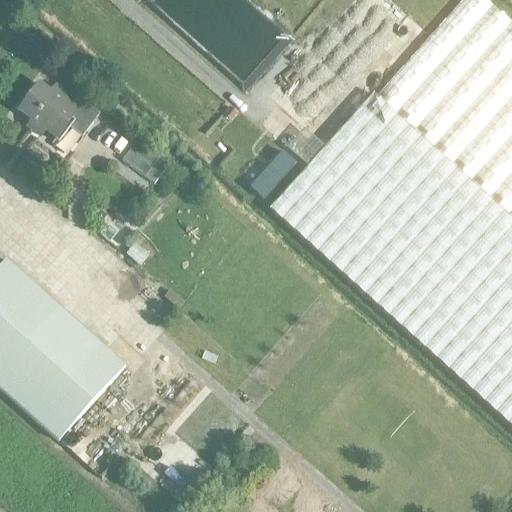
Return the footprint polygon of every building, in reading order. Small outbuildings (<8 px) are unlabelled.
[(511,25),(484,0),(465,0),(403,69),(393,61),(374,83),(383,91),(377,98),(374,96),(270,212),(511,429),(511,25)] [(29,128),(42,138),(45,133),(59,143),(70,128),(83,138),(99,115),(82,102),(79,105),(56,88),(51,94),(40,86),(20,112),(33,121),(29,128)] [(308,129),(290,145),(307,163),(325,146),(308,129)] [(136,144),(125,158),(149,177),(160,164),(136,144)] [(0,387),(64,444),(129,370),(8,262),(0,271),(0,387)]
